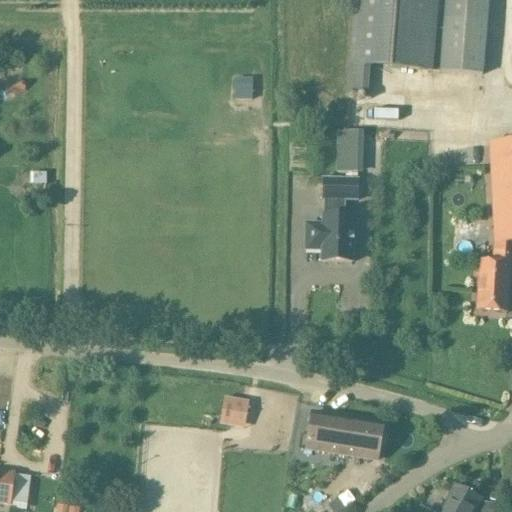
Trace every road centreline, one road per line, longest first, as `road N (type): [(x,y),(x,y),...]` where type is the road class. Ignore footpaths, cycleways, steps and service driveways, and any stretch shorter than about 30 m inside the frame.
road 1 (unclassified): [(0,343),(277,377),(472,430)]
road 2 (unclassified): [(375,511),(472,430)]
